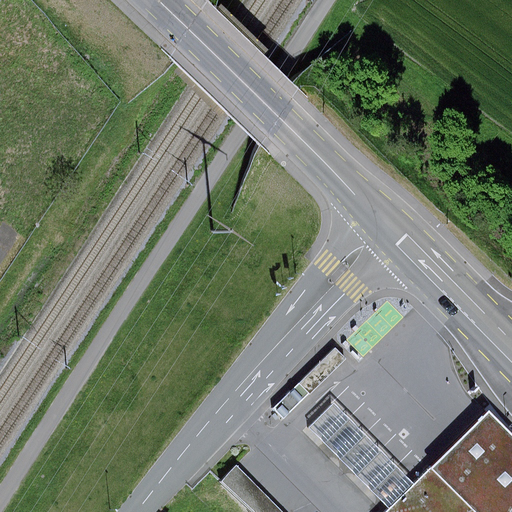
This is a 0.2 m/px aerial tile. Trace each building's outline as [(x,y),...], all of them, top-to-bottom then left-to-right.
[(282,420),(345,361),(333,348),(271,409),(282,420)] [(386,509),(411,485),(331,404),(306,428),(386,509)] [(511,511),(511,439),(484,412),(429,466),(475,511),(511,511)] [(222,478),(255,511),(288,511),(239,461),(222,478)] [(386,509),(383,511),(475,511),(429,466),(411,485),(386,509)]
